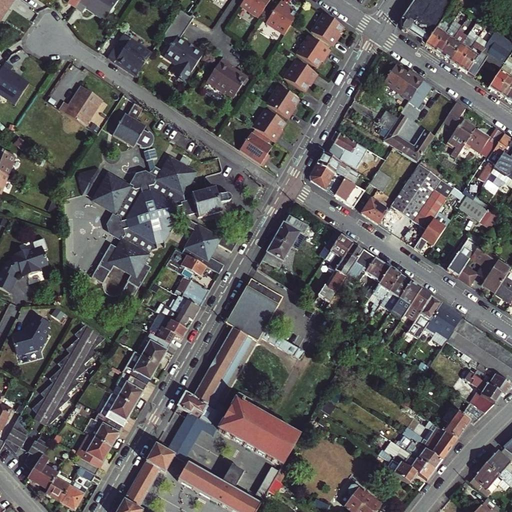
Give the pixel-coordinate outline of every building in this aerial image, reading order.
[(0,0),(0,19),(13,0),(0,0)] [(81,0),(70,0),(68,4),(75,8),(81,0)] [(83,13),(85,9),(104,21),(118,0),(117,0),(81,0),(75,8),(83,13)] [(244,0),(241,6),(258,18),(270,0),(244,0)] [(424,46),(439,23),(443,17),(444,15),(421,0),(413,0),(403,17),(400,21),(400,23),(400,28),(402,29),(402,30),(402,32),(403,33),(405,33),(407,32),(420,41),(421,44),(422,45),(424,46)] [(445,0),(421,0),(444,15),(452,4),(445,0)] [(281,1),(266,23),(285,35),(298,16),(290,11),(286,8),(287,5),(281,1)] [(181,11),(162,40),(172,46),(166,55),(177,63),(178,66),(174,72),(180,77),(179,79),(184,83),(200,59),(199,58),(203,53),(194,47),(193,49),(187,45),(189,42),(182,37),(194,19),(181,11)] [(342,27),(323,14),(311,32),(333,48),(338,41),(335,39),(342,27)] [(457,32),(462,35),(467,26),(472,18),(468,15),(457,32)] [(450,25),(448,23),(449,21),(443,17),(439,23),(447,29),(450,25)] [(441,57),(452,40),(449,39),(453,32),(459,24),(456,22),(458,20),(455,18),(450,25),(447,29),(432,52),(441,57)] [(477,21),(473,26),(482,32),(485,26),(477,21)] [(432,52),(447,29),(439,23),(424,46),(432,52)] [(456,34),(452,40),(441,57),(449,63),(460,46),(458,44),(463,36),(462,35),(457,32),(456,34)] [(466,74),(473,78),(487,56),(485,55),(486,53),(502,63),(508,54),(501,50),(493,44),(499,36),(494,32),(491,36),(485,46),(483,49),(466,74)] [(124,36),(108,60),(136,79),(152,55),(124,36)] [(330,52),(307,37),(296,55),(315,67),(320,61),(323,56),(326,58),(330,52)] [(457,68),(468,52),(466,50),(472,42),(466,38),(460,46),(449,63),(457,68)] [(476,40),(474,43),(483,49),(485,46),(476,40)] [(508,54),(511,47),(511,44),(507,41),(501,50),(508,54)] [(466,74),(483,49),(474,43),(468,52),(457,68),(460,70),(466,74)] [(232,67),(221,60),(206,83),(224,95),(225,93),(233,98),(246,78),(236,72),(235,73),(231,70),(232,67)] [(321,76),(297,61),(286,79),(306,92),(311,85),(314,80),(317,82),(321,76)] [(5,62),(2,67),(0,70),(0,94),(15,104),(29,83),(10,71),(13,67),(5,62)] [(496,94),(510,72),(511,70),(503,65),(488,88),(496,94)] [(383,85),(409,102),(423,82),(415,77),(414,79),(395,66),(383,85)] [(496,94),(504,99),(511,86),(511,73),(510,72),(496,94)] [(409,102),(408,104),(417,110),(432,88),(423,82),(409,102)] [(59,112),(84,129),(102,102),(81,88),(68,107),(64,104),(59,112)] [(279,88),(266,107),(289,122),(293,115),(290,113),(294,109),(298,101),(279,88)] [(456,104),(445,121),(454,127),(465,110),(456,104)] [(264,110),(252,128),(275,144),(280,137),(277,135),(280,130),(284,124),(264,110)] [(186,228),(193,233),(181,255),(205,269),(219,276),(224,267),(210,259),(217,246),(231,255),(237,244),(222,235),(220,240),(190,223),(189,217),(196,215),(197,220),(213,216),(212,214),(219,206),(229,203),(229,201),(229,199),(228,198),(226,197),(217,200),(208,196),(207,194),(191,198),(192,203),(186,204),(184,199),(198,176),(169,159),(161,174),(155,170),(154,164),(158,163),(155,153),(152,154),(151,150),(152,148),(154,146),(154,144),(154,141),(154,139),(153,136),(151,134),(149,133),(148,134),(143,132),(145,128),(125,115),(119,125),(109,119),(103,127),(114,134),(112,136),(133,149),(135,146),(139,148),(138,151),(139,152),(140,152),(141,156),(140,157),(142,166),(144,166),(146,175),(145,177),(144,179),(143,180),(144,182),(134,185),(136,191),(108,175),(92,203),(114,216),(120,219),(125,237),(121,244),(117,251),(111,247),(91,281),(102,287),(109,274),(110,275),(114,268),(130,278),(126,284),(127,285),(120,297),(131,304),(150,270),(144,266),(152,253),(157,252),(155,246),(163,245),(179,217),(183,216),(186,228)] [(400,116),(383,142),(403,154),(402,156),(411,162),(429,135),(419,128),(409,145),(396,137),(407,120),(400,116)] [(338,129),(354,139),(356,136),(365,142),(369,136),(343,120),(338,129)] [(463,148),(475,130),(461,122),(447,143),(453,147),(457,141),(462,144),(460,149),(459,148),(457,150),(460,152),(463,148)] [(475,130),(463,148),(468,151),(470,148),(486,159),(502,134),(495,129),(488,140),(483,137),(483,136),(475,130)] [(326,156),(342,165),(345,161),(367,173),(371,167),(375,161),(354,149),(357,145),(339,134),(326,156)] [(490,174),(493,169),(511,140),(509,139),(504,135),(492,152),(496,154),(490,163),(486,168),(488,170),(486,173),(489,175),(490,174)] [(252,136),(240,154),(263,170),(267,163),(264,162),(272,150),(252,136)] [(377,156),(385,161),(392,150),(382,143),(382,144),(373,138),(370,142),(375,145),(374,147),(379,150),(377,153),(376,155),(377,156)] [(511,140),(493,169),(511,181),(511,140)] [(453,147),(447,143),(445,146),(451,150),(450,152),(457,157),(460,152),(457,150),(459,148),(460,149),(462,144),(457,141),(453,147)] [(365,149),(376,155),(377,153),(367,146),(365,149)] [(0,175),(8,179),(16,159),(0,152),(0,175)] [(492,152),(487,161),(490,163),(496,154),(492,152)] [(323,154),(317,165),(345,182),(349,184),(353,177),(356,179),(359,175),(342,165),(326,156),(323,154)] [(371,167),(378,171),(385,161),(377,156),(375,161),(371,167)] [(418,166),(440,181),(441,182),(444,177),(419,160),(416,165),(418,166)] [(311,181),(335,197),(345,182),(317,165),(310,177),(311,181)] [(390,207),(413,222),(433,191),(437,186),(440,181),(418,166),(390,207)] [(480,178),(485,181),(489,175),(486,173),(488,170),(486,168),(480,178)] [(511,181),(493,169),(490,174),(511,188),(511,181)] [(81,175),(78,180),(83,198),(87,197),(100,174),(99,170),(81,175)] [(378,171),(364,192),(376,200),(381,193),(382,193),(391,180),(378,171)] [(440,181),(437,186),(450,194),(451,193),(453,190),(441,182),(440,181)] [(345,182),(335,197),(353,209),(364,193),(349,184),(345,182)] [(453,190),(451,193),(463,201),(465,198),(462,196),(453,190)] [(433,191),(413,222),(425,231),(432,220),(446,199),(433,191)] [(474,198),(464,191),(462,196),(465,198),(466,197),(472,201),(474,198)] [(463,201),(458,209),(479,223),(487,211),(472,201),(466,197),(465,198),(463,201)] [(370,201),(361,215),(378,226),(387,211),(370,201)] [(212,214),(213,216),(221,213),(219,206),(212,214)] [(487,211),(479,223),(490,229),(497,218),(487,211)] [(120,219),(114,216),(107,227),(109,237),(121,244),(125,237),(120,219)] [(283,225),(274,239),(291,248),(299,234),(302,236),(307,229),(290,219),(286,226),(283,225)] [(445,229),(432,220),(425,231),(413,249),(419,253),(426,243),(433,247),(445,229)] [(80,232),(78,233),(82,246),(84,245),(86,241),(85,235),(80,232)] [(78,233),(74,234),(72,238),(73,244),(78,247),(82,246),(78,233)] [(326,246),(331,250),(339,238),(334,234),(326,246)] [(340,237),(339,238),(331,250),(329,253),(336,257),(331,264),(328,269),(334,273),(352,245),(340,237)] [(469,237),(447,271),(457,278),(477,248),(480,244),(469,237)] [(274,239),(262,261),(278,270),(291,248),(274,239)] [(14,258),(15,261),(12,262),(6,264),(0,275),(0,290),(8,294),(15,281),(12,279),(15,272),(19,271),(20,275),(26,273),(27,277),(39,273),(38,269),(48,266),(43,251),(46,250),(43,240),(32,244),(35,251),(30,252),(29,251),(14,256),(14,258)] [(352,245),(334,273),(318,297),(329,304),(334,296),(336,293),(339,289),(363,252),(352,245)] [(477,248),(457,278),(469,286),(476,275),(485,281),(496,264),(498,261),(477,248)] [(175,251),(165,267),(179,275),(184,268),(200,278),(205,269),(181,255),(175,251)] [(363,252),(339,289),(344,292),(353,279),(357,273),(362,277),(363,277),(364,275),(374,260),(363,252)] [(331,264),(336,257),(329,253),(325,260),(331,264)] [(374,260),(364,275),(375,282),(367,293),(371,296),(372,295),(389,269),(374,260)] [(482,285),(495,294),(505,278),(509,273),(496,264),(485,281),(482,285)] [(389,269),(372,295),(377,299),(373,305),(371,309),(373,310),(371,312),(375,314),(399,276),(389,269)] [(357,273),(353,279),(359,282),(362,277),(357,273)] [(399,301),(399,300),(410,283),(399,276),(375,314),(380,317),(385,310),(385,311),(394,298),(399,301)] [(174,295),(179,297),(199,310),(209,293),(183,278),(174,295)] [(495,294),(510,304),(511,301),(511,300),(511,282),(505,278),(495,294)] [(246,288),(278,306),(283,299),(250,281),(246,288)] [(395,317),(401,320),(404,315),(420,290),(410,283),(399,300),(404,303),(395,317)] [(278,306),(246,288),(242,295),(274,314),(278,306)] [(431,297),(420,290),(404,315),(414,322),(431,297)] [(242,295),(240,299),(272,318),(274,314),(242,295)] [(370,298),(368,301),(373,305),(377,299),(372,295),(371,296),(370,298)] [(179,297),(171,310),(188,320),(192,322),(199,310),(179,297)] [(414,322),(407,333),(418,340),(420,336),(425,329),(442,304),(431,297),(414,322)] [(385,311),(390,314),(399,301),(394,298),(385,311)] [(272,318),(240,299),(232,312),(265,331),(272,318)] [(399,301),(390,314),(395,317),(404,303),(399,300),(399,301)] [(158,302),(153,311),(159,315),(160,315),(165,306),(158,302)] [(442,304),(425,329),(434,334),(435,333),(447,341),(453,332),(461,320),(448,311),(450,309),(442,304)] [(165,306),(160,315),(183,329),(188,320),(171,310),(165,306)] [(232,329),(252,340),(256,343),(257,344),(260,339),(298,360),(303,353),(265,331),(232,312),(225,325),(232,329)] [(159,315),(154,323),(175,336),(182,340),(187,331),(183,329),(160,315),(159,315)] [(28,333),(20,335),(18,334),(11,337),(10,339),(15,356),(25,353),(26,355),(37,351),(39,348),(40,348),(46,339),(45,338),(49,331),(46,329),(49,325),(34,317),(27,328),(28,333)] [(175,336),(154,323),(149,331),(151,332),(150,335),(169,346),(175,336)] [(52,427),(62,417),(63,416),(63,414),(60,411),(72,400),(68,396),(80,385),(76,381),(88,369),(84,365),(96,354),(92,350),(105,339),(85,326),(74,336),(79,340),(67,351),(70,355),(58,367),(61,370),(50,381),(53,385),(42,396),(45,400),(34,412),(35,414),(44,423),(53,432),(54,428),(52,427)] [(386,330),(382,327),(373,340),(378,343),(386,330)] [(252,340),(232,329),(227,338),(246,349),(252,340)] [(425,329),(420,336),(429,342),(430,340),(443,348),(446,343),(447,341),(435,333),(434,334),(425,329)] [(446,343),(456,350),(461,354),(470,359),(472,360),(478,364),(478,365),(482,368),(487,371),(493,375),(498,378),(503,382),(509,385),(511,380),(511,371),(453,332),(447,341),(446,343)] [(342,364),(349,368),(369,338),(362,333),(342,364)] [(150,343),(141,357),(157,366),(169,346),(150,335),(146,341),(150,343)] [(227,338),(222,346),(242,358),(246,349),(227,338)] [(256,343),(252,340),(246,349),(242,358),(237,366),(232,375),(227,384),(222,392),(217,401),(212,410),(217,413),(256,343)] [(242,358),(222,346),(217,355),(237,366),(242,358)] [(122,373),(123,374),(146,387),(157,366),(141,357),(134,352),(122,373)] [(237,366),(217,355),(212,364),(232,375),(237,366)] [(470,359),(467,364),(475,370),(478,365),(478,364),(472,360),(470,359)] [(232,375),(212,364),(207,373),(227,384),(232,375)] [(479,381),(501,396),(503,397),(511,387),(509,385),(503,382),(498,378),(493,375),(487,371),(482,368),(478,365),(475,370),(483,375),(479,381)] [(473,377),(479,381),(483,375),(475,370),(471,376),(473,377)] [(227,384),(207,373),(203,381),(222,392),(227,384)] [(123,374),(111,395),(134,408),(146,387),(123,374)] [(468,383),(482,393),(479,396),(493,406),(501,396),(479,381),(473,377),(468,383)] [(222,392),(203,381),(197,390),(217,401),(222,392)] [(470,405),(484,414),(493,406),(479,396),(482,393),(468,383),(458,397),(470,405)] [(197,390),(193,399),(207,407),(212,410),(217,401),(197,390)] [(111,394),(99,415),(122,428),(134,408),(111,395),(111,394)] [(202,416),(207,407),(193,399),(185,394),(177,408),(188,415),(212,428),(215,423),(202,416)] [(225,417),(217,431),(282,468),(288,457),(299,437),(250,409),(254,402),(239,394),(225,417)] [(467,409),(470,405),(458,397),(455,401),(467,409)] [(0,404),(0,433),(2,429),(3,429),(8,419),(7,418),(11,410),(0,404)] [(376,409),(371,405),(368,409),(377,415),(381,410),(377,407),(376,409)] [(457,413),(448,426),(441,421),(436,428),(456,441),(470,423),(474,425),(484,414),(470,405),(467,409),(461,417),(457,413)] [(212,410),(207,407),(202,416),(215,423),(212,428),(217,431),(225,417),(220,414),(218,418),(215,416),(217,413),(212,410)] [(441,421),(448,426),(457,413),(450,409),(441,421)] [(43,424),(44,423),(35,414),(31,418),(43,424)] [(98,423),(89,437),(110,449),(122,428),(99,415),(98,414),(94,421),(98,423)] [(174,458),(184,463),(202,432),(213,438),(217,431),(212,428),(188,415),(166,453),(174,458)] [(22,419),(19,417),(4,443),(15,454),(19,448),(21,449),(27,438),(25,436),(17,427),(22,419)] [(407,438),(412,441),(441,461),(456,441),(436,428),(421,418),(420,420),(422,422),(420,424),(430,430),(433,432),(426,442),(423,439),(412,432),(407,438)] [(313,432),(305,427),(302,433),(309,439),(313,432)] [(433,432),(430,430),(423,439),(426,442),(433,432)] [(76,457),(79,458),(98,469),(110,449),(89,437),(88,436),(76,457)] [(43,456),(52,442),(50,440),(47,445),(39,440),(37,443),(36,442),(29,453),(31,455),(25,465),(32,472),(43,456)] [(409,455),(434,471),(441,461),(412,441),(407,448),(398,441),(397,443),(394,441),(393,444),(401,449),(409,455)] [(511,441),(503,449),(504,450),(511,455),(511,441)] [(146,463),(160,471),(165,474),(174,458),(166,453),(155,447),(146,463)] [(406,460),(409,455),(401,449),(397,454),(406,460)] [(504,471),(511,462),(511,455),(504,450),(500,455),(498,454),(495,458),(493,456),(485,465),(499,477),(503,481),(510,487),(511,485),(511,480),(509,478),(510,476),(504,471)] [(416,475),(388,456),(381,451),(378,456),(389,464),(385,470),(409,485),(416,475)] [(426,482),(434,471),(409,455),(406,460),(397,454),(397,455),(391,451),(388,456),(416,475),(426,482)] [(49,460),(43,456),(32,472),(28,480),(48,491),(58,475),(45,467),(49,460)] [(378,456),(374,462),(385,470),(389,464),(378,456)] [(275,480),(280,484),(288,470),(289,471),(293,464),(293,460),(288,457),(282,468),(279,473),(275,480)] [(98,469),(79,458),(75,465),(81,468),(95,476),(98,469)] [(124,502),(137,510),(160,471),(146,463),(143,468),(124,502)] [(228,470),(221,484),(187,465),(177,481),(230,511),(256,511),(260,506),(233,491),(241,478),(240,471),(235,469),(228,470)] [(499,477),(485,465),(477,475),(478,476),(475,480),(473,479),(469,484),(487,498),(491,494),(487,491),(499,477)] [(91,482),(95,476),(81,468),(77,474),(91,482)] [(275,480),(279,473),(270,469),(256,495),(263,499),(268,492),(275,480)] [(45,496),(59,504),(72,482),(58,474),(58,475),(48,491),(45,496)] [(268,492),(273,496),(280,484),(275,480),(268,492)] [(503,481),(499,486),(506,492),(510,487),(503,481)] [(73,511),(74,511),(87,490),(72,482),(59,504),(73,511)] [(377,510),(380,506),(359,489),(355,486),(351,487),(348,490),(348,494),(352,497),(345,507),(350,511),(378,511),(379,511),(377,510)] [(261,503),(267,507),(273,496),(268,492),(263,499),(261,503)] [(316,500),(313,506),(324,511),(325,511),(329,506),(316,500)] [(124,502),(117,511),(141,511),(137,510),(124,502)]
